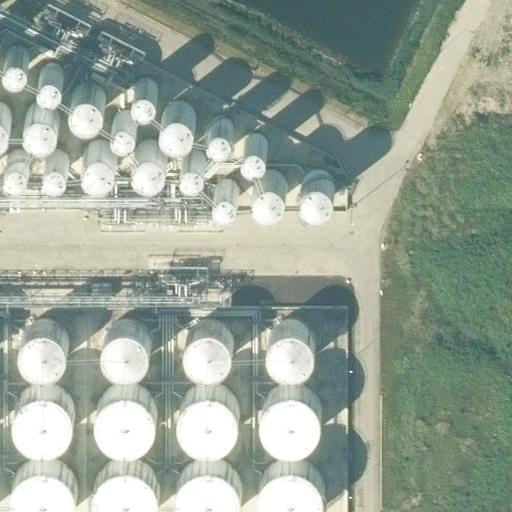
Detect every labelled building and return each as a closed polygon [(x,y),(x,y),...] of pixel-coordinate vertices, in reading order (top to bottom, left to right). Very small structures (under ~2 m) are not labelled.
[(31,59),(31,57),(31,55),(30,52),(29,50),(27,48),(25,47),(23,46),(21,45),(18,45),(16,46),(14,47),(12,48),(10,50),(9,52),(8,55),(8,57),(8,59),(9,62),(10,64),(12,66),(14,67),(16,68),(18,69),(21,69),(23,68),(25,67),(27,66),(29,64),(30,62),(31,59)] [(65,78),(65,76),(65,73),(64,71),(63,69),(62,67),(60,65),(57,64),(55,64),(52,64),(50,64),(48,65),(46,67),(44,69),(43,71),(42,73),(42,75),(42,78),(43,80),(44,82),(46,84),(48,86),(50,87),(52,87),(55,87),(57,87),(60,86),(61,84),(63,82),(64,80),(65,78)] [(159,94),(160,91),(160,89),(159,86),(157,84),(156,82),(154,81),(152,80),(149,79),(147,80),(144,80),(142,81),(140,83),(138,84),(137,86),(136,89),(136,91),(136,94),(137,96),(138,98),(140,100),(142,101),(144,102),(147,103),(149,103),(152,102),(154,101),(156,100),(158,98),(159,96),(159,94)] [(105,102),(106,99),(106,96),(104,92),(103,90),(101,87),(98,86),(95,84),(92,84),(89,84),(86,84),(83,86),(81,87),(79,90),(77,92),(76,95),(76,99),(76,102),(77,105),(79,107),(81,110),(83,112),(86,113),(89,114),(92,114),(95,113),(98,112),(101,110),(103,107),(104,105),(105,102)] [(11,121),(11,118),(11,115),(10,112),(8,109),(6,107),(3,105),(0,104),(0,103),(0,132),(1,132),(3,131),(6,129),(8,127),(10,124),(11,121)] [(59,121),(60,118),(60,115),(58,112),(57,109),(55,107),(52,105),(49,104),(46,103),(43,103),(40,104),(37,105),(35,107),(32,109),(31,112),(30,115),(30,118),(30,121),(31,124),(32,127),(35,129),(37,131),(40,132),(43,133),(46,133),(49,132),(52,131),(55,129),(57,127),(58,124),(59,121)] [(196,122),(197,119),(197,116),(195,112),(194,110),(192,107),(189,105),(186,104),(183,104),(180,104),(177,104),(174,106),(172,107),(170,110),(168,112),(167,115),(167,118),(167,122),(168,125),(170,127),(172,130),(174,132),(177,133),(180,133),(183,133),(186,133),(189,132),(192,130),(194,127),(195,125),(196,122)] [(139,126),(139,124),(139,121),(138,119),(137,117),(135,115),(133,114),(131,113),(128,112),(126,112),(124,113),(121,114),(119,115),(118,117),(117,119),(116,121),(116,124),(116,126),(117,128),(118,131),(119,132),(121,134),(124,135),(126,135),(128,135),(131,135),(133,134),(135,132),(137,131),(138,128),(139,126)] [(235,130),(235,128),(235,125),(234,123),(233,121),(231,119),(229,117),(227,116),(225,116),(222,116),(220,116),(218,117),(216,119),(214,121),(213,123),(212,125),(212,127),(212,130),(213,132),(214,134),(216,136),(218,138),(220,139),(222,139),(225,139),(227,139),(229,138),(231,136),(233,134),(234,132),(235,130)] [(270,149),(270,146),(270,144),(269,142),(268,139),(266,138),(264,136),(262,135),(260,135),(257,135),(255,135),(253,136),(251,138),(249,139),(248,142),(247,144),(247,146),(247,149),(248,151),(249,153),(251,155),(253,157),(255,158),(257,158),(260,158),(262,158),(264,157),(266,155),(268,153),(269,151),(270,149)] [(117,161),(117,158),(117,155),(116,152),(114,149),(112,147),(109,145),(107,143),(103,143),(100,143),(97,143),(94,145),(92,147),(90,149),(88,152),(87,155),(87,158),(87,161),(88,164),(90,167),(92,169),(94,171),(97,172),(100,173),(103,173),(107,172),(109,171),(112,169),(114,167),(116,164),(117,161)] [(167,162),(168,159),(168,156),(166,153),(165,150),(163,148),(160,146),(157,145),(154,144),(151,144),(148,145),(145,146),(143,148),(141,150),(139,153),(138,156),(138,159),(138,162),(139,165),(141,168),(143,170),(145,172),(148,173),(151,174),(154,174),(157,173),(160,172),(163,170),(165,168),(166,165),(167,162)] [(70,164),(70,162),(70,160),(69,157),(68,155),(66,153),(64,152),(62,151),(59,150),(57,150),(55,151),(52,152),(50,153),(49,155),(47,157),(47,159),(46,162),(47,164),(47,167),(49,169),(50,171),(52,172),(55,173),(57,174),(59,174),(62,173),(64,172),(66,171),(68,169),(69,167),(70,164)] [(31,165),(32,163),(32,161),(30,158),(29,156),(28,154),(26,153),(23,152),(21,151),(19,151),(16,152),(14,153),(12,154),(10,156),(9,158),(8,161),(8,163),(8,165),(9,168),(10,170),(12,172),(14,173),(16,174),(19,175),(21,175),(23,174),(26,173),(28,172),(29,170),(31,168),(31,165)] [(208,165),(208,163),(208,161),(207,158),(206,156),(204,154),(202,153),(200,152),(198,151),(195,151),(193,152),(191,153),(189,154),(187,156),(186,158),(185,160),(185,163),(185,165),(186,168),(187,170),(189,172),(191,173),(193,174),(195,175),(198,175),(200,174),(202,173),(204,172),(206,170),(207,168),(208,165)] [(286,190),(287,187),(287,184),(285,181),(284,178),(282,176),(279,174),(276,173),(273,172),(270,172),(267,173),(264,174),(262,176),(260,178),(258,181),(257,184),(257,187),(257,190),(258,193),(260,196),(262,198),(264,200),(267,201),(270,202),(273,202),(276,201),(279,200),(282,198),(284,196),(285,193),(286,190)] [(335,190),(336,187),(336,184),(334,181),(333,178),(331,176),(328,174),(325,172),(322,172),(319,172),(316,172),(313,174),(311,176),(308,178),(307,181),(306,184),(306,187),(306,190),(307,193),(308,196),(311,198),(313,200),(316,201),(319,202),(322,202),(325,201),(328,200),(331,198),(333,196),(334,193),(335,190)] [(241,195),(241,192),(241,190),(240,187),(239,185),(237,183),(235,182),(233,181),(230,180),(228,180),(225,181),(223,182),(221,183),(220,185),(218,187),(218,190),(217,192),(218,195),(218,197),(220,199),(221,201),(223,202),(225,203),(228,204),(230,204),(233,203),(235,202),(237,201),(239,199),(240,197),(241,195)] [(47,367),(52,365),(56,363),(61,360),(64,355),(66,351),(68,346),(68,341),(66,335),(65,331),(62,327),(58,323),(53,320),(49,319),(44,319),(40,319),(36,320),(32,322),(28,324),(26,327),(23,331),(21,335),(20,339),(20,343),(20,347),(21,351),(23,355),(26,359),(30,362),(34,365),(38,366),(43,367),(47,367)] [(130,367),(135,365),(139,363),(143,360),(147,355),(149,351),(150,346),(150,341),(149,335),(147,331),(144,327),(140,323),(136,320),(131,319),(127,319),(123,319),(118,320),(115,322),(111,324),(108,327),(106,331),(104,335),(103,339),(102,343),(102,347),(104,351),(106,355),(109,359),(112,362),(116,365),(120,366),(125,367),(130,367)] [(213,367),(219,365),(223,363),(227,360),(230,355),(233,351),(234,346),(234,341),(233,335),(231,331),(228,327),(224,323),(219,320),(215,319),(210,319),(206,319),(202,320),(198,322),(194,324),(192,327),(189,331),(187,334),(186,339),(186,343),(186,347),(188,351),(190,355),(193,359),(196,362),(200,365),(204,366),(209,367),(213,367)] [(294,366),(300,365),(304,363),(308,360),(311,355),(314,351),(315,346),(315,341),(314,335),(312,331),(309,327),(305,323),(301,320),(296,319),(292,319),(287,319),(283,320),(279,322),(276,324),(273,327),(270,331),(269,334),(267,339),(267,343),(267,347),(269,351),(271,355),(274,359),(277,362),(281,364),(285,366),(290,367),(294,366)] [(23,390),(19,394),(16,399),(14,404),(13,410),(13,416),(15,422),(17,427),(20,432),(25,436),(29,440),(35,442),(41,443),(47,443),(52,442),(58,440),(63,437),(67,433),(71,428),(73,423),(75,418),(75,412),(75,406),(73,400),(70,395),(66,391),(62,387),(56,384),(51,382),(45,381),(39,382),(33,383),(28,386),(23,390)] [(105,391),(102,394),(98,401),(96,406),(95,412),(96,419),(99,427),(102,431),(106,436),(111,440),(118,442),(124,444),(131,444),(136,442),(142,440),(147,436),(151,432),(154,427),(156,421),(157,415),(157,408),(156,403),(154,398),(150,393),(147,390),(142,386),(137,383),(131,382),(125,382),(120,383),(114,384),(110,387),(105,391)] [(188,391),(185,395),(181,401),(179,407),(179,413),(179,420),(182,427),(185,431),(189,437),(195,440),(201,443),(207,444),(214,444),(219,443),(225,440),(230,437),(234,432),(237,427),(240,422),(241,415),(240,409),(239,403),(237,398),(233,393),(230,390),(225,386),(220,383),(214,382),(208,382),(203,383),(197,385),(193,387),(188,391)] [(270,390),(267,394),(263,401),(262,406),(261,412),(262,419),(264,427),(267,431),(272,436),(277,440),(283,442),(289,443),(296,443),(301,442),(308,439),(312,436),(317,432),(319,427),(322,421),(323,415),(323,408),(321,403),(319,397),(315,392),(312,389),(308,386),(302,383),(297,382),(291,382),(285,383),(279,384),(275,387),(270,390)] [(95,501),(97,507),(100,511),(153,511),(157,507),(159,501),(161,494),(161,488),(159,480),(157,475),(154,470),(148,465),(143,461),(136,458),(130,457),(123,457),(116,459),(111,461),(106,464),(101,470),(97,475),(95,481),(93,487),(94,494),(95,501)] [(259,501),(262,507),(265,511),(318,511),(321,507),(324,501),(326,494),(326,488),(324,480),(322,475),(319,470),(313,465),(308,461),(301,459),(294,457),(288,457),(281,459),(276,461),(271,465),(266,470),(262,475),(260,481),(258,487),(258,494),(259,501)] [(11,501),(14,507),(17,511),(70,511),(74,507),(76,501),(77,494),(77,488),(76,481),(73,475),(70,470),(65,465),(59,461),(53,459),(47,458),(40,458),(34,459),(28,462),(22,465),(17,470),(14,476),(11,482),(10,488),(10,495),(11,501)] [(176,502),(179,508),(182,511),(235,511),(238,508),(241,502),(243,495),(243,488),(241,481),(239,476),(235,471),(230,465),(224,462),(218,459),(211,458),(205,458),(198,459),(193,462),(188,465),(183,470),(179,475),(177,482),(175,488),(175,495),(176,502)]
